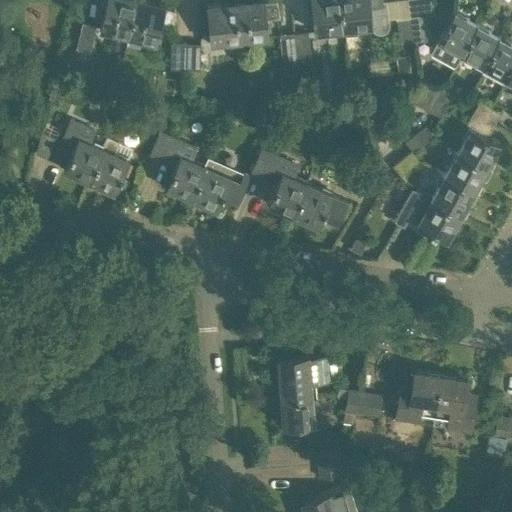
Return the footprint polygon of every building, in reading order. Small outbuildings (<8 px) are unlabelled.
[(127,34),(136,0),(105,0),(98,27),(127,34)] [(146,0),(136,0),(127,34),(155,41),(160,23),(172,26),(175,14),(175,10),(164,7),(164,4),(146,0)] [(244,0),(236,1),(240,38),(268,36),(266,17),(278,16),(277,3),(275,0),(272,0),(264,1),(264,0),(244,0)] [(344,28),(341,0),(310,0),(313,31),(344,28)] [(341,0),(344,28),(357,27),(371,25),(372,31),(373,32),(376,34),(377,34),(378,35),(381,35),(382,35),(385,35),(387,33),(388,33),(385,0),(382,1),(381,0),(341,0)] [(240,38),(236,1),(206,4),(210,42),(240,38)] [(454,10),(436,40),(430,52),(454,65),(461,54),(462,55),(466,47),(461,44),(475,21),(454,10)] [(410,16),(413,41),(426,40),(423,14),(410,16)] [(413,41),(410,16),(396,17),(399,43),(413,41)] [(475,62),(473,65),(484,71),(490,59),(487,57),(499,35),(489,30),(492,25),(481,19),(478,24),(475,21),(461,44),(466,47),(462,55),(475,62)] [(95,24),(81,21),(75,46),(89,49),(95,24)] [(293,32),(295,57),(310,55),(307,30),(293,32)] [(295,57),(293,32),(278,33),(281,58),(295,57)] [(490,59),(484,71),(505,83),(511,72),(511,69),(509,68),(511,63),(511,42),(499,35),(487,57),(490,59)] [(186,47),(186,42),(170,41),(170,67),(186,67),(186,47)] [(186,47),(186,67),(198,68),(200,42),(186,42),(186,47)] [(410,70),(409,54),(396,55),(398,71),(410,70)] [(419,106),(432,83),(414,74),(402,96),(419,106)] [(432,83),(419,106),(428,111),(441,88),(432,83)] [(50,87),(47,96),(53,99),(57,90),(50,87)] [(441,88),(428,111),(437,116),(450,93),(441,88)] [(471,111),(494,124),(500,112),(478,99),(471,111)] [(457,149),(487,166),(501,142),(488,135),(494,124),(471,111),(464,123),(469,126),(457,149)] [(371,114),(360,123),(374,141),(385,132),(371,114)] [(97,156),(101,146),(89,141),(94,129),(70,118),(59,142),(72,148),(62,169),(90,181),(101,157),(97,156)] [(411,149),(414,151),(433,136),(425,125),(404,141),(411,149)] [(164,161),(174,138),(159,130),(148,154),(164,161)] [(101,157),(90,181),(113,192),(114,189),(119,191),(128,181),(121,175),(128,158),(132,149),(118,142),(118,141),(106,135),(101,146),(97,156),(101,157)] [(194,199),(197,193),(204,177),(198,175),(203,163),(191,158),(196,147),(174,138),(164,161),(174,165),(164,186),(194,199)] [(263,176),(273,153),(260,147),(250,171),(263,176)] [(391,165),(399,176),(420,160),(414,151),(411,149),(391,165)] [(443,173),(474,190),(481,178),(486,181),(486,180),(492,170),(487,167),(487,166),(457,149),(443,173)] [(273,153),(263,176),(275,182),(266,203),(295,216),(305,193),(307,189),(303,188),(306,180),(293,175),(298,164),(273,153)] [(238,193),(247,173),(207,155),(203,163),(198,175),(204,177),(197,193),(194,199),(215,209),(216,206),(220,208),(236,192),(238,193)] [(430,196),(429,197),(460,214),(467,202),(472,205),(479,193),(474,190),(443,173),(440,171),(434,183),(437,184),(430,196)] [(307,189),(305,193),(295,216),(317,225),(318,223),(322,225),(329,218),(340,222),(349,200),(306,180),(303,188),(307,189)] [(460,214),(429,197),(430,196),(422,191),(407,217),(408,218),(405,223),(426,235),(429,230),(446,240),(460,214)] [(357,244),(354,249),(363,253),(365,248),(357,244)] [(185,310),(176,311),(177,319),(186,318),(185,310)] [(280,398),(311,395),(315,395),(314,380),(328,378),(326,355),(308,356),(308,355),(277,358),(280,398)] [(433,415),(440,373),(413,369),(410,388),(400,387),(395,417),(417,421),(418,413),(433,415)] [(440,373),(433,415),(448,418),(447,426),(469,430),(475,394),(464,392),(467,378),(440,373)] [(339,386),(337,396),(347,397),(344,411),(357,414),(361,390),(349,388),(339,386)] [(383,394),(361,390),(357,414),(378,417),(383,394)] [(311,395),(280,398),(282,425),(321,422),(320,409),(317,409),(315,395),(311,395)] [(505,439),(509,416),(496,414),(492,436),(505,439)] [(505,439),(503,449),(511,450),(511,416),(509,416),(505,439)] [(502,458),(503,449),(505,439),(492,436),(489,436),(486,455),(502,458)] [(340,451),(317,453),(318,465),(341,464),(340,451)] [(341,464),(318,465),(319,477),(352,475),(352,463),(341,464)] [(355,511),(348,486),(300,501),(303,511),(355,511)]
